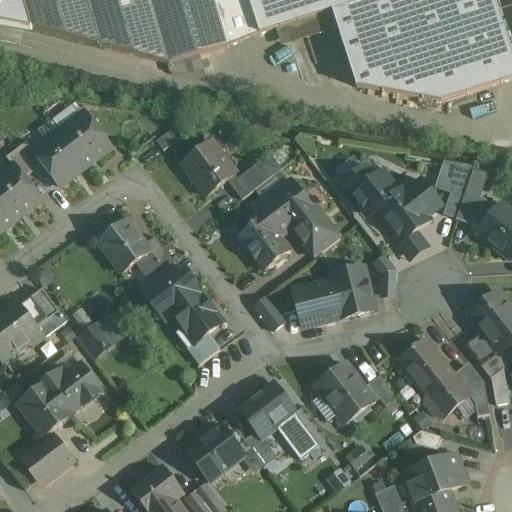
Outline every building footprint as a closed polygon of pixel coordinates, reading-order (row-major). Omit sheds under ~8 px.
[(0,0),(0,24),(31,31),(100,48),(100,47),(85,0),(0,0)] [(85,0),(100,47),(100,48),(169,66),(149,0),(85,0)] [(228,49),(213,0),(149,0),(169,66),(200,57),(228,49)] [(213,0),(228,49),(260,36),(248,0),(213,0)] [(248,0),(260,36),(332,12),(371,0),(248,0)] [(511,54),(494,0),(371,0),(332,12),(357,88),(357,89),(442,103),(511,81),(511,54)] [(200,57),(169,66),(172,75),(206,78),(200,57)] [(111,150),(85,115),(59,134),(86,170),(111,150)] [(178,126),(156,143),(164,153),(186,136),(178,126)] [(86,170),(59,134),(34,153),(34,154),(43,167),(60,189),(86,170)] [(27,143),(17,151),(34,174),(43,167),(34,154),(34,153),(27,143)] [(211,144),(183,166),(208,199),(236,176),(211,144)] [(17,151),(6,159),(13,169),(15,168),(24,181),(34,174),(17,151)] [(270,156),(254,169),(257,172),(234,191),(242,202),(257,190),(273,178),(282,171),(270,156)] [(24,181),(15,168),(13,169),(0,179),(0,202),(16,223),(41,203),(24,181)] [(374,180),(365,168),(343,185),(362,209),(365,207),(372,217),(378,212),(378,211),(395,198),(395,197),(388,189),(393,185),(383,173),(374,180)] [(459,171),(445,168),(439,186),(452,191),(459,171)] [(282,171),(273,178),(277,184),(286,177),(282,171)] [(473,173),(459,171),(452,191),(465,195),(473,173)] [(487,175),(473,173),(465,195),(479,200),(479,199),(487,175)] [(273,178),(257,190),(267,203),(282,191),(277,184),(273,178)] [(440,205),(422,182),(408,193),(407,193),(424,214),(425,216),(426,215),(440,205)] [(267,203),(259,209),(259,214),(263,220),(265,219),(274,232),(289,221),(294,228),(314,213),(305,202),(307,201),(307,196),(300,186),(295,186),(293,187),(291,184),(267,203)] [(408,193),(405,189),(395,197),(395,198),(378,211),(378,212),(390,228),(389,229),(402,245),(431,222),(428,218),(426,215),(425,216),(424,214),(407,193),(408,193)] [(465,195),(452,191),(443,217),(456,221),(465,195)] [(479,200),(465,195),(456,221),(470,226),(473,222),(488,204),(483,201),(479,199),(479,200)] [(0,234),(16,223),(0,202),(0,234)] [(488,204),(473,222),(482,230),(497,212),(488,204)] [(440,205),(426,215),(428,218),(442,207),(440,205)] [(511,215),(501,206),(497,212),(482,230),(477,236),(510,262),(511,261),(511,259),(511,215)] [(314,213),(294,228),(302,239),(325,221),(317,211),(314,213)] [(263,220),(239,239),(265,273),(290,253),(274,232),(265,219),(263,220)] [(302,239),(301,240),(316,260),(340,241),(325,221),(302,239)] [(127,222),(98,244),(122,276),(138,264),(150,255),(151,254),(145,246),(135,233),(132,235),(125,226),(128,224),(127,222)] [(170,257),(156,239),(145,246),(151,254),(150,255),(159,266),(170,257)] [(159,266),(150,255),(138,264),(152,282),(164,273),(159,266)] [(170,257),(159,266),(164,273),(171,268),(176,264),(170,257)] [(384,259),(375,267),(382,277),(395,277),(395,273),(384,259)] [(152,282),(140,291),(151,305),(171,290),(170,288),(181,281),(171,268),(152,282)] [(364,270),(331,278),(333,283),(342,320),(342,321),(375,312),(364,270)] [(181,281),(170,288),(171,290),(151,305),(160,316),(168,310),(184,331),(177,336),(188,350),(189,351),(208,336),(223,325),(194,287),(195,286),(187,276),(181,281)] [(395,277),(382,277),(382,299),(394,299),(395,277)] [(333,283),(294,293),(303,329),(342,320),(333,283)] [(59,314),(42,291),(30,300),(47,323),(59,314)] [(511,310),(499,293),(469,316),(483,333),(500,356),(501,356),(511,346),(511,310)] [(20,308),(18,305),(7,314),(9,317),(0,323),(0,361),(3,365),(30,345),(33,350),(45,341),(37,331),(47,323),(30,300),(20,308)] [(285,325),(266,300),(255,309),(274,334),(285,325)] [(122,339),(107,320),(97,328),(111,347),(122,339)] [(97,328),(81,339),(95,358),(111,347),(97,328)] [(483,333),(465,347),(482,369),(500,356),(483,333)] [(208,336),(189,351),(188,350),(187,351),(200,367),(220,352),(208,336)] [(454,377),(426,341),(398,363),(426,399),(454,377)] [(500,356),(482,369),(491,381),(503,371),(509,367),(501,356),(500,356)] [(59,373),(37,390),(39,392),(18,407),(44,440),(78,414),(74,408),(97,391),(101,396),(103,395),(80,365),(63,378),(59,373)] [(346,365),(316,388),(346,428),(376,405),(346,365)] [(484,386),(472,370),(461,379),(458,382),(471,399),(470,400),(475,406),(477,419),(490,417),(484,386)] [(503,371),(492,382),(496,408),(509,405),(503,371)] [(454,377),(426,399),(425,406),(435,419),(444,420),(470,400),(471,399),(458,382),(461,379),(460,377),(455,376),(454,377)] [(397,401),(380,378),(369,387),(385,409),(397,401)] [(274,387),(240,412),(239,412),(256,435),(262,443),(263,442),(279,430),(278,427),(295,415),(296,414),(274,386),(273,387),(274,387)] [(220,427),(206,438),(208,441),(188,456),(210,485),(244,459),(220,427)] [(441,439),(421,433),(413,440),(416,447),(437,453),(441,439)] [(262,443),(256,435),(245,443),(265,469),(277,459),(263,442),(262,443)] [(55,438),(21,463),(34,479),(38,476),(46,485),(74,463),(55,438)] [(359,471),(376,460),(368,447),(351,458),(359,471)] [(455,457),(403,477),(416,511),(454,511),(447,494),(466,486),(455,457)] [(162,470),(163,471),(133,494),(133,493),(132,493),(145,511),(182,511),(175,502),(183,496),(163,470),(162,470)] [(225,511),(206,486),(195,494),(209,511),(208,511),(225,511)] [(403,511),(394,488),(375,496),(381,511),(403,511)] [(208,511),(209,511),(195,494),(186,501),(193,511),(208,511)]
